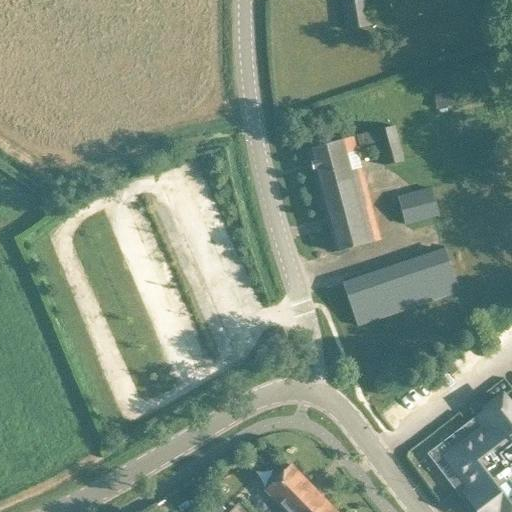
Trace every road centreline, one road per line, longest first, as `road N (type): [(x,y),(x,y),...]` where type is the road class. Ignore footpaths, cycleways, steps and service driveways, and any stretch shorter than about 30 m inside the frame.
road 1 (unclassified): [(307,392),(307,327),(253,127),(244,0)]
road 2 (tertiary): [(57,511),(253,399),(307,392)]
road 3 (tertiary): [(420,511),(343,410),(307,392)]
